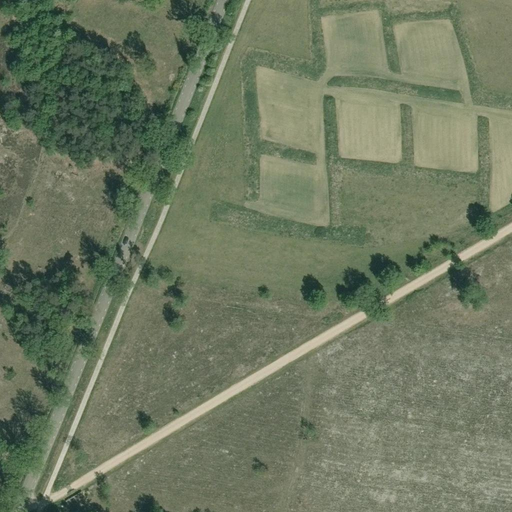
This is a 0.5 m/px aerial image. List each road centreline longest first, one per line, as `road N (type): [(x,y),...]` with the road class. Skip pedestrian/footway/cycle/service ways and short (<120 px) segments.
road 1 (tertiary): [(18,511),(220,0)]
road 2 (track): [(511,228),(40,506)]
